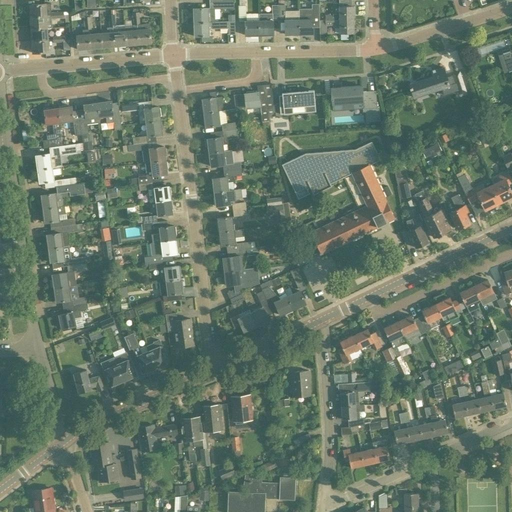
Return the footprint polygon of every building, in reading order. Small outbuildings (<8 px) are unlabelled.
[(250,35),(250,36),(258,36),(258,35),(259,35),(259,14),(246,14),(245,0),(239,0),(240,6),(238,6),(239,21),(245,21),(245,35),(250,35)] [(192,21),(194,21),(194,22),(215,22),(215,9),(234,9),(234,1),(223,1),(209,2),(209,8),(193,8),(193,13),(192,13),(192,21)] [(290,34),(290,35),(297,35),(297,34),(299,34),(299,19),(299,13),(293,13),(293,8),(285,8),(285,5),(283,5),(283,1),(279,1),(279,5),(278,5),(279,18),(285,18),(285,34),(290,34)] [(58,15),(58,12),(51,12),(51,3),(30,4),(30,17),(46,16),(51,15),(51,18),(51,19),(57,18),(57,15),(58,15)] [(299,19),(299,34),(303,33),(303,35),(311,35),(311,33),(313,33),(313,27),(319,27),(319,20),(319,18),(319,4),(312,4),(312,8),(299,9),(299,13),(299,19)] [(273,34),(273,20),(273,19),(279,18),(278,5),(272,5),(272,14),(259,14),(259,35),(264,35),(264,36),(272,36),(271,34),(273,34)] [(355,6),(353,6),(339,6),(339,14),(333,14),(333,15),(325,15),(325,20),(353,19),(353,13),(355,12),(355,6)] [(52,22),(51,19),(51,18),(51,15),(46,16),(30,17),(31,29),(47,28),(52,27),(52,22)] [(134,25),(125,26),(125,31),(126,45),(138,44),(137,30),(137,29),(137,25),(140,25),(139,19),(136,19),(136,17),(133,17),(134,25)] [(102,47),(114,46),(113,32),(112,27),(115,27),(115,25),(115,21),(114,21),(112,21),(112,19),(109,20),(109,27),(107,27),(107,33),(101,33),(102,47)] [(339,33),(354,32),(353,19),(325,20),(319,20),(319,27),(319,34),(327,34),(327,26),(333,25),(333,28),(339,27),(339,33)] [(235,21),(215,22),(194,22),(194,27),(192,27),(192,35),(194,35),(194,36),(208,36),(208,29),(228,28),(228,34),(235,34),(235,21)] [(91,29),(90,24),(87,24),(87,22),(84,22),(85,30),(82,30),(83,35),(76,35),(77,49),(90,48),(88,34),(89,34),(88,29),(91,29)] [(137,29),(137,30),(138,44),(151,43),(149,24),(140,25),(137,25),(137,29)] [(115,25),(115,27),(112,27),(113,32),(114,46),(126,45),(125,31),(119,32),(118,25),(115,25)] [(47,28),(31,29),(32,41),(48,40),(47,28)] [(102,47),(101,33),(89,34),(88,34),(90,48),(102,47)] [(48,40),(32,41),(33,53),(49,52),(48,40)] [(511,50),(509,51),(503,53),(509,71),(511,70),(511,50)] [(414,97),(441,88),(444,95),(457,91),(459,95),(467,92),(460,71),(452,73),(453,75),(447,77),(443,67),(432,71),(431,71),(433,76),(409,84),(412,91),(414,97)] [(259,92),(244,94),(246,108),(261,106),(263,126),(269,125),(268,120),(268,117),(275,116),(271,84),(258,86),(259,92)] [(361,85),(339,87),(339,84),(333,84),(332,84),(332,87),(331,88),(332,97),(330,97),(331,99),(332,99),(332,103),(361,101),(362,107),(361,107),(361,108),(362,108),(362,111),(364,111),(365,122),(380,121),(379,107),(377,107),(376,94),(376,90),(362,91),(361,85)] [(306,93),(282,95),(278,95),(280,114),(284,114),(288,114),(288,113),(293,112),(292,106),(304,105),(305,109),(305,111),(315,110),(315,108),(315,99),(314,90),(308,90),(308,91),(306,91),(306,93)] [(234,95),(235,108),(242,107),(241,96),(241,94),(234,95)] [(204,113),(218,111),(216,97),(202,99),(203,104),(201,104),(202,112),(204,112),(204,113)] [(111,101),(106,101),(106,100),(98,101),(99,102),(97,102),(99,117),(105,116),(106,123),(114,122),(115,130),(122,129),(118,105),(112,105),(111,101)] [(78,110),(80,121),(81,135),(88,134),(87,124),(100,123),(99,117),(97,102),(93,103),(93,101),(85,102),(85,104),(83,104),(84,109),(78,110)] [(158,106),(144,108),(142,108),(141,102),(121,105),(122,111),(138,109),(140,123),(146,123),(146,122),(160,120),(159,116),(161,116),(160,108),(158,108),(158,106)] [(59,106),(59,108),(58,108),(60,122),(73,120),(73,122),(75,136),(81,135),(80,121),(78,110),(72,110),(72,106),(67,106),(66,105),(59,106)] [(470,106),(465,115),(473,119),(477,110),(470,106)] [(44,148),(51,147),(63,145),(60,122),(58,108),(53,108),(53,107),(45,108),(46,109),(44,110),(45,117),(40,118),(41,124),(52,123),(54,134),(46,135),(47,140),(43,140),(44,148)] [(206,126),(206,127),(220,125),(220,124),(218,111),(204,113),(204,117),(203,118),(204,126),(206,126)] [(160,122),(160,120),(146,122),(146,123),(148,136),(162,134),(161,130),(163,129),(162,122),(160,122)] [(235,122),(221,124),(222,130),(236,129),(235,122)] [(36,139),(35,134),(29,134),(28,127),(22,128),(23,135),(24,141),(36,139)] [(236,129),(222,130),(223,137),(237,136),(236,129)] [(449,140),(445,134),(439,137),(442,143),(449,140)] [(145,136),(132,137),(133,144),(146,142),(145,136)] [(209,153),(223,151),(222,137),(207,139),(208,143),(206,144),(207,151),(209,151),(209,153)] [(93,149),(91,141),(83,142),(84,150),(93,149)] [(144,163),(151,162),(165,160),(164,156),(166,155),(165,148),(163,148),(163,146),(147,148),(146,142),(133,144),(122,146),(123,152),(128,151),(129,152),(142,150),(144,163)] [(310,232),(320,254),(379,226),(388,221),(394,219),(369,165),(380,160),(371,142),(355,149),(304,153),(281,164),(297,199),(309,193),(307,189),(310,188),(313,195),(331,186),(330,184),(352,173),(366,206),(310,232)] [(441,150),(438,142),(421,150),(425,158),(430,155),(432,158),(437,155),(436,153),(441,150)] [(64,145),(63,145),(51,147),(52,154),(65,152),(64,145)] [(420,150),(419,147),(413,149),(417,157),(420,155),(421,157),(423,156),(420,150)] [(223,151),(209,153),(210,157),(208,157),(209,165),(211,165),(211,166),(227,164),(233,163),(232,150),(223,151)] [(511,152),(511,153),(510,152),(501,157),(507,168),(511,165),(511,152)] [(36,167),(37,167),(37,169),(52,167),(50,153),(35,155),(36,160),(35,160),(36,167)] [(113,163),(112,154),(102,155),(103,164),(113,163)] [(165,160),(151,162),(144,163),(145,163),(147,173),(138,174),(138,177),(138,178),(131,179),(131,181),(127,182),(128,185),(138,183),(138,184),(152,182),(151,176),(167,174),(166,169),(168,169),(167,161),(165,161),(165,160)] [(227,164),(227,170),(241,169),(240,162),(233,163),(227,164)] [(38,181),(39,181),(39,183),(53,181),(52,167),(37,169),(38,173),(37,173),(38,181)] [(115,178),(114,168),(104,169),(105,178),(115,178)] [(241,169),(227,170),(228,176),(228,177),(234,176),(242,175),(241,169)] [(493,185),(501,202),(511,196),(511,193),(507,184),(511,181),(511,179),(508,172),(498,176),(500,181),(493,185)] [(501,202),(493,185),(485,189),(482,183),(472,188),(465,174),(457,178),(470,203),(480,199),(485,209),(501,202)] [(213,183),(211,183),(212,189),(214,189),(214,192),(229,191),(229,190),(228,182),(235,181),(234,176),(228,177),(228,176),(227,177),(213,178),(213,183)] [(75,178),(55,181),(56,187),(76,184),(75,178)] [(156,202),(170,200),(169,195),(171,195),(170,187),(168,188),(168,186),(152,188),(152,182),(138,184),(134,184),(135,191),(139,190),(139,191),(148,189),(149,203),(156,202)] [(411,196),(408,183),(397,185),(400,199),(411,196)] [(42,207),(43,207),(43,209),(64,206),(64,199),(62,199),(62,193),(69,192),(70,196),(85,194),(84,184),(76,185),(76,184),(56,187),(57,192),(41,195),(42,199),(40,200),(42,207)] [(108,198),(117,197),(116,187),(106,189),(108,198)] [(96,201),(105,200),(104,189),(100,190),(100,193),(95,193),(96,201)] [(216,204),(216,206),(231,204),(231,202),(236,200),(242,198),(241,189),(229,190),(229,191),(214,192),(215,196),(213,197),(214,204),(216,204)] [(464,206),(460,197),(458,194),(451,197),(456,209),(450,212),(457,229),(470,223),(465,212),(467,211),(465,205),(464,206)] [(266,199),(267,206),(282,204),(281,197),(266,199)] [(432,209),(426,197),(418,201),(425,217),(424,217),(434,237),(436,237),(438,238),(442,236),(442,233),(450,229),(445,218),(446,217),(442,209),(438,210),(437,207),(432,209)] [(451,197),(445,199),(450,209),(455,207),(451,197)] [(170,200),(156,202),(158,216),(172,214),(171,209),(173,209),(172,201),(170,201),(170,200)] [(245,202),(232,204),(232,210),(246,208),(245,202)] [(282,204),(267,206),(268,214),(276,213),(277,222),(284,221),(283,212),(282,204)] [(45,223),(60,220),(59,215),(65,212),(64,206),(43,209),(44,213),(42,213),(43,221),(45,221),(45,223)] [(233,217),(247,215),(246,208),(232,210),(233,217)] [(413,216),(417,223),(422,221),(421,219),(419,214),(413,216)] [(144,223),(157,222),(156,215),(137,218),(138,223),(143,222),(144,223)] [(219,232),(234,230),(232,216),(218,218),(218,222),(216,223),(217,230),(219,230),(219,232)] [(67,219),(61,220),(62,226),(75,224),(74,218),(67,219)] [(420,225),(414,228),(411,219),(406,221),(409,231),(407,232),(410,239),(411,238),(416,248),(421,245),(422,246),(427,244),(426,243),(428,242),(420,225)] [(142,230),(158,228),(157,222),(144,223),(141,224),(142,230)] [(67,232),(76,231),(75,224),(62,226),(63,233),(67,232)] [(152,242),(161,241),(175,240),(175,235),(176,235),(175,227),(174,227),(173,226),(159,227),(160,234),(151,235),(152,242)] [(102,240),(111,238),(109,227),(100,228),(102,240)] [(234,230),(219,232),(220,236),(218,236),(219,244),(221,244),(221,246),(236,244),(235,238),(245,236),(244,229),(234,230)] [(61,233),(61,232),(47,234),(47,239),(46,239),(47,247),(48,247),(49,248),(69,246),(67,232),(63,233),(61,233)] [(175,240),(161,241),(152,242),(152,243),(150,243),(152,256),(144,257),(145,264),(149,263),(162,261),(161,256),(177,254),(176,249),(178,248),(177,241),(175,241),(175,240)] [(250,241),(238,243),(238,250),(251,248),(250,241)] [(71,258),(69,246),(49,248),(49,253),(48,253),(49,260),(50,260),(50,262),(66,260),(67,266),(82,264),(81,257),(71,258)] [(225,272),(239,270),(243,269),(248,255),(258,254),(260,247),(251,248),(238,250),(239,256),(237,256),(223,258),(224,262),(222,263),(223,270),(225,270),(225,272)] [(149,263),(149,270),(163,268),(162,261),(149,263)] [(111,262),(103,265),(105,271),(113,268),(111,262)] [(53,287),(54,286),(54,288),(76,285),(74,272),(87,270),(86,263),(82,264),(67,266),(68,272),(52,274),(53,279),(52,279),(53,287)] [(166,281),(180,279),(180,275),(181,274),(180,267),(179,267),(178,265),(165,267),(165,273),(162,273),(163,281),(166,281)] [(306,288),(297,268),(290,271),(299,291),(300,290),(300,291),(306,288)] [(239,270),(225,272),(225,276),(224,276),(225,284),(226,284),(227,285),(241,284),(240,277),(248,276),(247,269),(243,269),(239,270)] [(509,286),(511,284),(511,269),(504,272),(506,277),(500,278),(505,294),(511,292),(509,286)] [(277,277),(270,280),(272,284),(273,285),(280,282),(277,277)] [(166,281),(163,281),(160,282),(162,295),(163,295),(164,302),(176,300),(176,294),(182,293),(181,288),(183,288),(182,280),(180,280),(180,279),(166,281)] [(473,286),(480,301),(483,305),(495,299),(496,299),(494,294),(493,292),(487,279),(473,286)] [(55,300),(56,300),(56,302),(62,301),(63,308),(87,304),(85,296),(79,297),(77,285),(76,285),(54,288),(55,292),(54,293),(55,300)] [(292,310),(293,310),(287,296),(280,300),(279,298),(268,286),(261,289),(262,291),(268,303),(272,313),(278,311),(280,315),(285,313),(285,315),(292,311),(292,310)] [(480,301),(473,286),(460,292),(468,310),(463,312),(463,313),(469,324),(474,321),(470,312),(479,308),(477,303),(480,301)] [(230,298),(241,293),(242,293),(239,287),(227,293),(230,298)] [(267,316),(272,313),(268,303),(262,291),(256,293),(261,305),(262,306),(263,308),(263,307),(267,316)] [(287,296),(293,310),(297,308),(298,309),(305,306),(304,304),(305,304),(299,291),(287,296)] [(242,293),(241,293),(230,298),(232,304),(244,299),(242,293)] [(456,299),(451,302),(449,297),(435,304),(441,316),(443,320),(448,317),(449,320),(458,316),(458,315),(463,313),(456,299)] [(496,300),(500,309),(506,306),(502,298),(496,300)] [(159,300),(141,307),(143,314),(162,307),(159,300)] [(60,327),(61,327),(62,329),(76,326),(74,318),(81,317),(80,311),(88,309),(87,304),(63,308),(64,313),(59,315),(60,319),(59,320),(60,327)] [(422,310),(424,315),(419,317),(426,332),(430,329),(439,325),(436,319),(441,316),(435,304),(422,310)] [(251,313),(256,326),(261,324),(261,326),(268,322),(268,321),(269,320),(267,316),(263,307),(263,308),(251,313)] [(127,319),(136,317),(133,308),(124,311),(127,319)] [(190,319),(174,321),(174,319),(177,318),(176,313),(172,313),(171,308),(165,309),(168,332),(174,331),(176,347),(194,345),(190,319)] [(238,319),(236,315),(230,318),(235,328),(241,325),(244,332),(248,330),(249,331),(256,328),(255,327),(256,326),(251,313),(238,319)] [(397,322),(405,338),(410,335),(410,334),(418,330),(420,335),(426,332),(419,317),(413,319),(411,315),(397,322)] [(112,317),(100,322),(103,330),(115,325),(112,317)] [(405,338),(397,322),(384,328),(390,341),(390,340),(393,346),(387,349),(392,359),(401,377),(409,373),(397,347),(407,342),(405,338)] [(445,326),(442,327),(444,332),(452,329),(449,324),(445,326)] [(353,335),(359,348),(360,348),(371,343),(374,350),(382,347),(375,332),(370,335),(367,329),(353,335)] [(450,336),(454,334),(452,329),(444,332),(447,337),(450,336)] [(156,367),(148,351),(142,354),(133,333),(124,337),(129,350),(133,348),(143,373),(156,367)] [(351,361),(348,353),(359,348),(353,335),(340,342),(342,347),(337,349),(344,364),(351,361)] [(492,348),(501,344),(498,338),(489,342),(492,348)] [(148,351),(156,367),(168,362),(159,339),(153,342),(153,343),(147,346),(149,351),(148,351)] [(511,346),(508,341),(501,345),(503,350),(511,346)] [(503,350),(501,345),(500,345),(494,348),(496,353),(503,350)] [(491,355),(488,346),(481,349),(484,358),(491,355)] [(382,351),(387,362),(392,359),(387,349),(384,350),(382,351)] [(478,351),(470,354),(473,361),(481,357),(478,351)] [(114,357),(116,364),(123,380),(136,375),(129,357),(126,352),(114,357)] [(509,363),(508,363),(510,363),(507,353),(503,354),(501,355),(504,365),(509,363)] [(458,369),(463,367),(460,359),(454,362),(458,369)] [(504,374),(501,360),(500,360),(493,362),(492,362),(495,376),(496,376),(503,374),(504,374)] [(123,380),(116,364),(109,366),(109,365),(103,368),(111,386),(123,380)] [(78,392),(92,389),(91,387),(96,385),(98,391),(104,388),(99,375),(89,378),(86,369),(73,373),(78,392)] [(293,396),(311,395),(309,370),(291,371),(293,396)] [(347,373),(347,382),(356,381),(356,378),(356,373),(347,373)] [(493,408),(491,395),(490,395),(489,390),(486,375),(481,376),(482,381),(482,382),(481,382),(484,397),(478,398),(481,411),(493,408)] [(434,380),(432,376),(425,380),(427,385),(435,382),(434,380)] [(419,389),(422,388),(427,385),(425,380),(416,384),(418,388),(419,389)] [(341,392),(342,405),(358,404),(358,392),(370,391),(369,382),(344,384),(344,392),(341,392)] [(395,388),(400,396),(407,392),(403,384),(395,388)] [(433,386),(436,399),(443,397),(444,397),(441,384),(433,386)] [(422,399),(420,392),(413,393),(415,401),(422,399)] [(491,395),(493,408),(507,405),(504,392),(491,395)] [(253,419),(250,394),(231,396),(234,421),(253,419)] [(481,411),(478,398),(465,401),(468,414),(481,411)] [(468,414),(465,401),(452,404),(455,417),(468,414)] [(397,404),(399,412),(407,410),(405,402),(397,404)] [(204,432),(207,431),(222,430),(219,404),(201,405),(204,432)] [(359,405),(358,404),(342,405),(343,419),(348,418),(349,426),(349,427),(350,427),(358,425),(358,426),(364,424),(364,417),(359,417),(359,412),(364,411),(364,405),(359,405)] [(431,416),(429,406),(428,407),(421,408),(423,418),(431,416)] [(437,415),(431,416),(432,422),(435,435),(448,432),(445,419),(438,420),(437,415)] [(201,416),(191,417),(194,446),(203,445),(201,416)] [(183,441),(189,440),(190,446),(188,446),(189,460),(192,462),(195,462),(194,451),(194,446),(191,417),(181,418),(183,441)] [(409,421),(405,422),(406,427),(407,427),(410,440),(422,438),(420,424),(410,426),(409,421)] [(420,424),(422,438),(435,435),(432,422),(420,424)] [(176,424),(154,427),(154,424),(137,427),(142,451),(158,448),(156,436),(171,433),(172,437),(178,436),(176,424)] [(350,427),(349,427),(349,426),(341,427),(342,435),(352,434),(352,432),(351,432),(350,427)] [(397,443),(410,440),(407,427),(406,427),(394,430),(395,434),(397,443)] [(309,433),(297,438),(297,439),(295,440),(297,445),(300,444),(300,445),(312,440),(309,433)] [(240,450),(238,437),(231,438),(232,451),(240,450)] [(374,448),(377,461),(390,458),(387,445),(386,445),(385,439),(382,440),(372,442),(374,448)] [(97,466),(112,464),(109,441),(91,444),(94,467),(97,466)] [(206,448),(200,449),(202,466),(205,465),(210,465),(208,449),(208,448),(206,448)] [(349,448),(343,450),(346,461),(349,460),(351,467),(364,464),(361,451),(350,453),(349,448)] [(377,461),(374,448),(361,451),(364,464),(377,461)] [(280,467),(290,464),(287,456),(278,459),(280,467)] [(132,478),(140,477),(137,458),(129,460),(132,478)] [(262,473),(277,467),(274,460),(259,467),(262,473)] [(97,466),(99,481),(119,478),(116,463),(112,464),(97,466)] [(233,464),(218,470),(222,479),(234,474),(233,464)] [(280,476),(280,482),(262,481),(261,475),(245,474),(242,491),(229,491),(227,511),(265,511),(266,498),(295,499),(296,477),(280,476)] [(174,486),(175,495),(184,494),(184,492),(186,492),(186,485),(174,486)] [(208,501),(209,490),(210,490),(210,485),(200,490),(200,500),(208,501)] [(32,490),(35,507),(29,508),(29,511),(54,511),(51,487),(32,490)] [(142,487),(122,490),(124,501),(144,498),(142,487)] [(395,494),(404,494),(405,506),(418,505),(417,493),(407,493),(406,489),(395,489),(395,494)] [(379,493),(379,506),(387,506),(386,493),(379,493)] [(180,496),(179,511),(199,511),(200,506),(187,506),(187,495),(180,496)]
